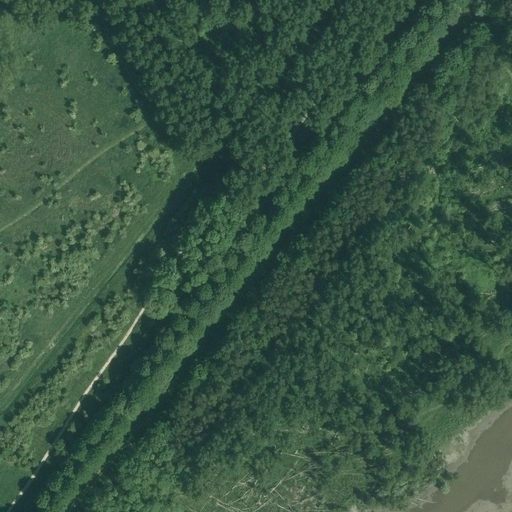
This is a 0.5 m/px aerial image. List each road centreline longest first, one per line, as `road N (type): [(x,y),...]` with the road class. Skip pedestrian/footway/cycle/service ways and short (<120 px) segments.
road 1 (track): [(443,0),(213,276),(44,511)]
road 2 (unknown): [(401,0),(278,154),(224,196),(182,248),(7,511)]
